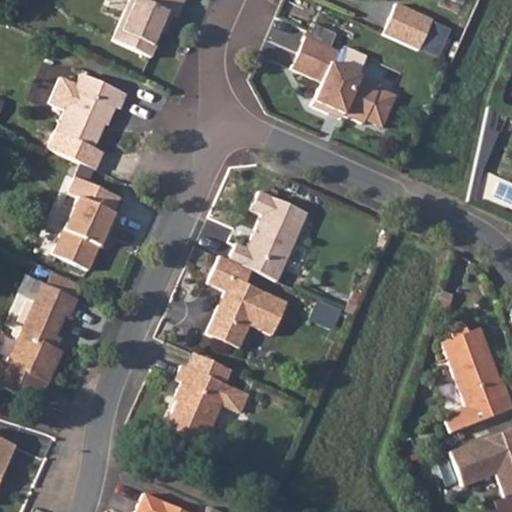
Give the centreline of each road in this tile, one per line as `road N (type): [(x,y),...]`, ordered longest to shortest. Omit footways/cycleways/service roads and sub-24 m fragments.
road 1 (residential): [(220,120),(127,356),(85,511)]
road 2 (residential): [(511,271),(463,225),(220,120)]
road 3 (residential): [(220,120),(213,47),(233,0)]
